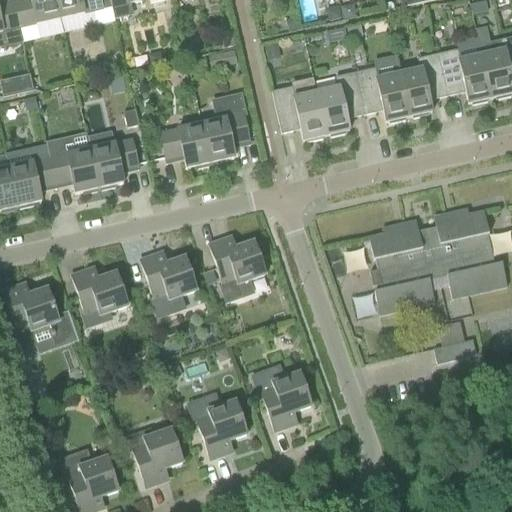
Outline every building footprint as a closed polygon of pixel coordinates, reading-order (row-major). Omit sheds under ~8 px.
[(53,0),(28,0),(28,1),(12,4),(18,32),(59,22),(53,0)] [(53,0),(59,22),(100,13),(97,0),(53,0)] [(107,0),(113,22),(128,19),(125,7),(157,0),(107,0)] [(400,0),(402,10),(424,5),(423,0),(400,0)] [(0,50),(21,45),(18,32),(12,4),(0,7),(0,50)] [(484,5),(469,8),(471,18),(486,15),(484,5)] [(220,54),(233,51),(229,34),(216,37),(220,54)] [(511,91),(511,85),(511,84),(511,40),(499,43),(501,54),(480,59),(490,102),(493,101),(494,104),(510,100),(510,97),(511,96),(511,91)] [(210,71),(235,66),(233,53),(208,58),(210,71)] [(480,59),(459,64),(457,53),(436,57),(446,100),(464,96),(466,107),(470,107),(470,109),(487,105),(486,103),(490,102),(480,59)] [(157,55),(146,58),(148,70),(160,67),(157,55)] [(428,104),(446,100),(436,57),(416,62),(418,73),(397,77),(407,121),(411,120),(411,123),(428,119),(427,116),(430,115),(428,104)] [(397,77),(376,82),(374,71),(354,76),(363,118),(381,114),(384,126),(387,125),(388,128),(404,124),(404,122),(407,121),(397,77)] [(345,123),(363,118),(354,76),(333,81),(336,91),(315,96),(324,139),(328,139),(329,141),(345,137),(344,135),(348,134),(345,123)] [(291,90),(270,95),(280,137),(299,133),(301,145),(305,144),(305,146),(322,143),(321,140),(324,139),(315,96),(293,101),(291,90)] [(242,119),(244,118),(240,97),(211,104),(215,123),(200,127),(209,167),(211,166),(212,168),(225,165),(225,163),(233,161),(230,148),(248,144),(242,119)] [(34,99),(22,102),(25,113),(36,110),(34,99)] [(125,131),(137,129),(133,113),(121,116),(125,131)] [(207,167),(209,167),(200,127),(158,136),(164,163),(182,159),(185,172),(193,170),(194,173),(207,170),(207,167)] [(130,142),(113,146),(110,135),(86,141),(89,152),(98,192),(100,191),(100,194),(114,191),(113,188),(122,186),(119,174),(136,170),(130,142)] [(95,192),(98,192),(89,152),(48,161),(54,188),(71,184),(74,197),(82,195),(82,198),(96,195),(95,192)] [(37,192),(54,188),(48,161),(7,170),(16,210),(18,210),(18,212),(32,209),(31,207),(40,205),(37,192)] [(13,211),(16,210),(7,170),(0,171),(0,214),(0,216),(14,213),(13,211)] [(382,238),(367,241),(372,264),(373,263),(376,274),(367,276),(371,290),(379,289),(380,294),(373,295),(376,308),(378,319),(433,307),(430,295),(428,284),(437,282),(445,280),(448,291),(450,303),(506,290),(500,266),(493,268),(486,238),(487,238),(482,215),(467,219),(466,213),(451,216),(454,226),(445,228),(434,231),(432,231),(424,233),(417,235),(415,235),(404,238),(397,239),(395,229),(394,229),(380,232),(382,238)] [(231,245),(223,248),(221,243),(207,248),(221,287),(218,288),(224,306),(241,301),(237,288),(264,279),(252,245),(234,252),(231,245)] [(163,261),(154,264),(152,259),(138,264),(152,303),(149,304),(156,322),(172,316),(168,304),(195,294),(183,261),(165,267),(163,261)] [(94,277),(86,279),(84,274),(69,279),(83,318),(80,319),(85,332),(102,326),(99,319),(126,310),(115,276),(96,283),(94,277)] [(211,274),(202,277),(206,288),(214,285),(211,274)] [(25,292),(17,295),(15,290),(1,295),(14,334),(12,334),(13,337),(18,353),(35,347),(31,335),(49,329),(50,333),(49,334),(49,335),(49,336),(50,339),(51,339),(51,340),(53,340),(56,348),(75,342),(76,345),(77,345),(67,315),(65,315),(66,316),(55,320),(46,292),(27,298),(25,292)] [(455,364),(475,359),(471,343),(451,348),(455,364)] [(436,368),(455,364),(451,348),(432,353),(436,368)] [(176,366),(165,369),(170,382),(180,379),(176,366)] [(298,377),(271,386),(267,374),(250,380),(257,398),(259,397),(273,436),(287,431),(285,426),(294,423),(291,416),(310,410),(298,377)] [(234,405),(207,414),(203,402),(186,408),(192,426),(195,425),(208,464),(223,459),(221,454),(229,451),(227,445),(246,438),(234,405)] [(163,473),(181,466),(169,433),(143,442),(140,436),(124,442),(127,451),(128,451),(128,454),(130,453),(144,492),(158,487),(157,482),(165,479),(163,473)] [(74,458),(58,464),(63,479),(64,482),(66,481),(76,511),(92,511),(92,510),(101,507),(99,501),(117,494),(105,461),(91,466),(78,470),(74,458)]
